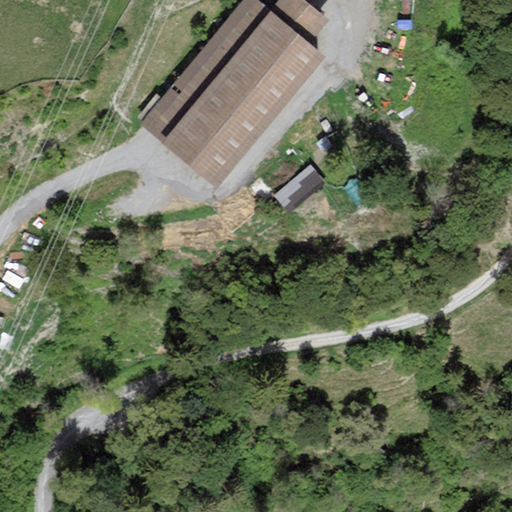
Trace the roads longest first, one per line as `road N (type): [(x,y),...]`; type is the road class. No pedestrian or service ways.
road 1 (track): [(43,511),(45,481),(79,428),(168,378),(418,321),(501,268),(511,250)]
road 2 (track): [(0,173),(68,130),(118,79),(162,0)]
road 3 (track): [(0,233),(21,209),(155,149)]
